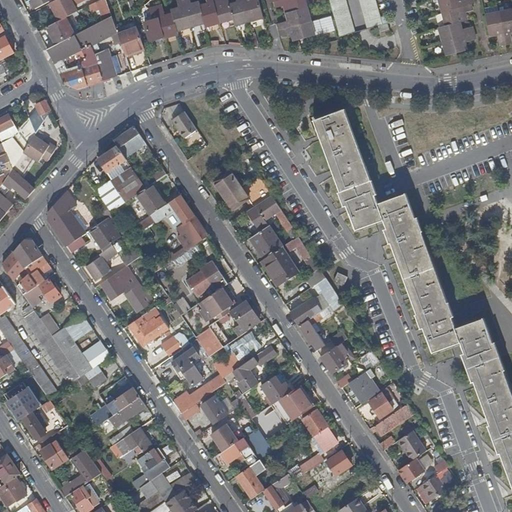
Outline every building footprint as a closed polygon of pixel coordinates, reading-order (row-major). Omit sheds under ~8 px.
[(55,0),(51,2),(60,20),(63,19),(76,12),(72,6),(69,0),(55,0)] [(98,0),(99,0),(96,1),(103,20),(111,16),(105,0),(98,0)] [(177,30),(191,26),(183,0),(176,0),(179,8),(172,10),(173,14),(177,30)] [(183,0),(191,26),(204,23),(199,6),(198,2),(191,4),(190,0),(183,0)] [(205,26),(219,22),(213,0),(206,0),(208,4),(199,6),(204,23),(205,26)] [(213,0),(219,22),(233,18),(229,5),(228,0),(213,0)] [(235,24),(250,20),(243,0),(236,0),(237,2),(229,5),(233,18),(235,24)] [(243,0),(250,20),(263,16),(259,0),(243,0)] [(285,5),(287,13),(307,7),(305,0),(276,0),(275,0),(277,7),(285,5)] [(458,0),(436,0),(440,13),(468,6),(471,5),(469,0),(465,0),(459,2),(458,0)] [(332,7),(334,15),(350,10),(347,3),(332,7)] [(360,7),(362,14),(378,9),(376,3),(360,7)] [(178,33),(177,30),(173,14),(165,16),(162,6),(156,7),(164,37),(178,33)] [(468,6),(440,13),(444,27),(458,23),(464,22),(462,13),(469,11),(468,6)] [(150,41),(164,37),(156,7),(150,9),(153,20),(145,22),(150,41)] [(278,22),(280,29),(311,20),(307,7),(287,13),(289,19),(278,22)] [(362,14),(364,22),(380,17),(378,9),(362,14)] [(334,15),(336,22),(352,18),(350,10),(334,15)] [(511,31),(511,10),(498,13),(504,44),(511,43),(509,33),(511,31)] [(504,44),(498,13),(484,16),(488,37),(495,35),(497,45),(504,44)] [(103,20),(81,32),(88,46),(116,32),(111,16),(103,20)] [(380,17),(364,22),(367,29),(383,25),(380,17)] [(336,22),(338,29),(354,24),(352,18),(336,22)] [(60,20),(45,29),(54,46),(72,36),(63,19),(60,20)] [(311,20),(280,29),(282,35),(293,33),(295,40),(315,35),(311,20)] [(458,23),(444,27),(438,29),(442,43),(473,35),(471,28),(460,31),(458,23)] [(354,24),(338,29),(340,36),(356,32),(354,24)] [(143,48),(136,27),(117,34),(119,39),(124,54),(143,48)] [(54,46),(47,50),(65,85),(76,88),(87,85),(80,67),(67,72),(63,60),(81,50),(88,46),(81,32),(72,36),(54,46)] [(473,35),(442,43),(446,57),(466,52),(464,44),(474,41),(473,35)] [(0,60),(15,53),(6,36),(0,38),(0,60)] [(109,69),(111,77),(130,71),(124,54),(119,39),(115,41),(116,44),(105,47),(113,68),(109,69)] [(87,64),(96,61),(88,46),(81,50),(85,60),(87,64)] [(80,67),(87,85),(102,80),(96,61),(87,64),(82,66),(80,67)] [(51,110),(46,100),(37,105),(38,108),(42,115),(51,110)] [(38,108),(31,119),(37,133),(51,111),(51,110),(42,115),(38,108)] [(377,194),(375,188),(372,181),(371,182),(345,111),(338,113),(314,122),(319,136),(333,172),(340,194),(339,194),(344,206),(344,208),(347,207),(356,231),(383,221),(385,224),(387,229),(384,231),(386,236),(389,244),(391,244),(397,260),(410,297),(417,315),(415,315),(420,329),(423,328),(424,332),(432,353),(460,343),(463,349),(464,355),(462,356),(464,362),(472,384),(474,383),(476,387),(489,422),(490,426),(487,427),(497,455),(500,454),(501,459),(511,488),(511,395),(503,370),(504,370),(496,350),(494,344),(493,344),(487,328),(486,328),(483,319),(455,329),(451,318),(454,317),(449,303),(447,304),(421,232),(423,231),(420,224),(418,218),(414,219),(406,195),(378,205),(375,195),(377,194)] [(198,131),(185,113),(173,121),(185,139),(198,131)] [(10,114),(0,119),(0,135),(2,140),(4,145),(9,142),(6,136),(3,130),(14,125),(15,125),(10,114)] [(31,119),(22,133),(29,145),(35,136),(37,133),(31,119)] [(17,131),(14,125),(3,130),(6,136),(17,131)] [(135,127),(114,141),(118,147),(123,155),(126,158),(146,144),(135,127)] [(29,145),(22,133),(9,142),(4,145),(12,165),(13,168),(25,151),(29,145)] [(35,136),(29,145),(25,151),(40,161),(43,157),(48,161),(58,146),(52,143),(50,146),(44,142),(35,136)] [(4,145),(2,140),(0,140),(0,169),(12,165),(4,145)] [(109,172),(110,179),(125,202),(134,196),(137,195),(146,188),(142,182),(126,158),(123,155),(118,147),(99,159),(109,172)] [(257,176),(244,152),(235,158),(249,181),(257,176)] [(167,174),(163,168),(142,182),(146,188),(152,184),(167,174)] [(271,194),(261,178),(241,190),(229,173),(215,183),(225,198),(227,197),(234,209),(247,200),(252,207),(271,194)] [(125,202),(110,179),(97,191),(112,212),(125,202)] [(146,188),(137,195),(151,215),(166,205),(152,184),(146,188)] [(0,214),(10,202),(0,192),(0,214)] [(70,193),(64,197),(72,209),(78,205),(70,193)] [(151,215),(139,223),(143,228),(154,220),(155,223),(166,216),(174,210),(182,221),(183,222),(187,219),(194,214),(181,195),(166,205),(151,215)] [(281,210),(272,195),(247,212),(259,230),(268,224),(265,221),(276,213),(281,210)] [(64,197),(63,196),(49,212),(49,219),(67,246),(87,233),(77,218),(72,222),(66,213),(72,209),(64,197)] [(227,197),(225,198),(233,210),(234,209),(227,197)] [(0,216),(11,203),(10,202),(0,214),(0,216)] [(174,210),(166,216),(174,227),(182,221),(174,210)] [(281,210),(276,213),(280,219),(285,215),(281,210)] [(199,222),(194,214),(187,219),(192,227),(199,222)] [(285,215),(280,219),(284,225),(289,222),(285,215)] [(109,218),(99,225),(111,244),(122,236),(109,218)] [(209,236),(199,222),(192,227),(202,241),(209,236)] [(289,222),(284,225),(294,240),(298,236),(289,222)] [(111,244),(99,225),(90,231),(104,251),(112,246),(111,244)] [(252,238),(264,256),(266,258),(283,247),(269,226),(252,238)] [(306,278),(312,288),(315,285),(326,278),(324,274),(298,236),(294,240),(286,245),(291,252),(298,248),(314,273),(306,278)] [(252,238),(250,239),(262,257),(264,256),(252,238)] [(40,267),(48,262),(33,240),(26,239),(15,252),(26,268),(30,274),(40,267)] [(171,262),(191,249),(186,242),(166,256),(171,262)] [(112,246),(104,251),(86,264),(97,280),(111,271),(104,261),(117,252),(112,246)] [(266,258),(262,261),(268,270),(271,268),(282,284),(300,272),(284,247),(283,247),(266,258)] [(142,256),(136,249),(122,258),(127,267),(142,256)] [(195,255),(191,249),(171,262),(173,266),(176,265),(178,267),(195,255)] [(26,268),(15,252),(3,265),(14,280),(26,268)] [(213,286),(217,291),(222,288),(228,284),(212,261),(200,269),(202,272),(187,281),(198,296),(213,286)] [(46,276),(54,271),(48,262),(40,267),(43,271),(46,276)] [(24,295),(42,283),(37,276),(43,271),(40,267),(30,274),(18,286),(24,295)] [(134,278),(127,267),(120,271),(128,282),(134,278)] [(271,268),(268,270),(279,286),(282,284),(271,268)] [(124,291),(138,312),(152,303),(134,278),(128,282),(120,271),(114,275),(124,291)] [(343,287),(347,277),(337,273),(333,283),(343,287)] [(114,275),(102,283),(112,299),(124,291),(114,275)] [(61,296),(49,278),(42,283),(24,295),(31,305),(32,307),(45,299),(49,304),(61,296)] [(326,278),(315,285),(319,291),(323,288),(333,304),(340,299),(326,278)] [(0,288),(0,314),(16,304),(4,286),(0,288)] [(217,291),(204,300),(215,317),(228,308),(236,304),(231,296),(229,298),(226,294),(222,288),(217,291)] [(313,299),(291,313),(300,326),(322,312),(313,299)] [(322,312),(300,326),(317,351),(325,345),(317,333),(312,325),(316,323),(343,305),(340,299),(333,304),(322,312)] [(241,324),(234,328),(240,336),(247,332),(246,331),(260,321),(247,302),(231,313),(235,319),(237,317),(241,324)] [(20,312),(24,317),(35,310),(32,307),(31,305),(20,312)] [(215,317),(218,321),(231,312),(228,308),(215,317)] [(74,382),(81,377),(52,336),(50,333),(47,329),(40,319),(35,310),(24,317),(71,384),(74,382)] [(40,319),(47,329),(55,323),(48,313),(40,319)] [(75,342),(94,329),(87,320),(84,315),(65,328),(75,342)] [(49,399),(58,393),(4,316),(0,318),(0,328),(9,342),(15,349),(33,375),(49,399)] [(142,317),(129,325),(143,346),(170,329),(161,316),(156,319),(155,317),(146,323),(142,317)] [(210,326),(224,347),(230,343),(216,322),(210,326)] [(50,333),(52,336),(60,330),(55,323),(47,329),(50,333)] [(85,374),(93,369),(82,353),(75,342),(65,328),(60,330),(52,336),(81,377),(85,374)] [(209,328),(194,337),(207,357),(222,348),(209,328)] [(330,339),(336,347),(343,343),(348,339),(342,331),(330,339)] [(177,340),(183,349),(190,344),(185,335),(177,340)] [(162,345),(170,358),(183,349),(177,340),(175,336),(162,345)] [(249,349),(254,357),(262,352),(253,337),(237,348),(241,355),(249,349)] [(98,365),(112,356),(101,340),(82,353),(93,369),(98,365)] [(254,357),(234,371),(248,392),(260,384),(250,369),(258,363),(259,365),(285,348),(279,340),(262,352),(254,357)] [(15,349),(9,342),(0,348),(0,350),(4,357),(7,355),(15,349)] [(336,347),(321,357),(332,374),(337,370),(339,373),(345,369),(343,367),(348,363),(345,358),(350,354),(343,343),(336,347)] [(183,349),(170,358),(190,387),(204,379),(192,361),(187,354),(183,349)] [(187,354),(192,361),(200,356),(195,349),(187,354)] [(380,362),(374,351),(362,358),(370,370),(371,368),(380,362)] [(4,357),(0,359),(0,378),(16,368),(7,355),(4,357)] [(167,362),(161,365),(165,373),(171,371),(167,362)] [(103,372),(98,365),(93,369),(85,374),(94,388),(108,379),(103,372)] [(370,370),(350,382),(364,403),(380,393),(371,379),(376,375),(371,368),(370,370)] [(224,377),(227,382),(229,385),(237,380),(232,372),(224,377)] [(261,386),(273,404),(274,404),(295,390),(290,383),(284,387),(283,385),(286,383),(280,374),(261,386)] [(40,407),(41,406),(51,400),(49,399),(33,375),(23,382),(27,388),(36,401),(40,407)] [(85,383),(81,377),(74,382),(78,387),(85,383)] [(347,377),(338,382),(342,388),(350,382),(347,377)] [(92,416),(99,425),(140,397),(130,382),(118,391),(122,396),(103,409),(99,412),(92,416)] [(187,392),(173,402),(182,414),(213,392),(209,387),(202,391),(203,392),(192,399),(187,392)] [(274,404),(289,424),(313,408),(299,387),(295,390),(274,404)] [(17,414),(36,401),(27,388),(8,400),(17,414)] [(110,388),(101,391),(104,398),(112,394),(110,388)] [(237,388),(233,391),(238,398),(242,396),(237,388)] [(213,392),(182,414),(186,420),(200,410),(198,408),(202,405),(216,424),(229,415),(213,392)] [(381,418),(394,410),(383,394),(370,402),(381,418)] [(238,398),(243,405),(252,419),(257,415),(244,395),(242,396),(238,398)] [(105,434),(147,406),(140,397),(99,425),(105,434)] [(230,403),(235,410),(242,406),(237,399),(230,403)] [(46,413),(55,407),(51,400),(41,406),(46,413)] [(95,405),(99,412),(103,409),(99,403),(95,405)] [(370,430),(373,434),(377,431),(381,436),(414,414),(408,404),(370,430)] [(302,420),(314,437),(327,428),(329,427),(317,409),(302,420)] [(35,411),(24,418),(37,439),(46,433),(43,429),(50,425),(41,413),(36,416),(34,414),(36,413),(35,411)] [(406,436),(413,431),(421,425),(418,419),(401,430),(402,430),(400,431),(402,435),(404,433),(406,436)] [(69,443),(77,438),(68,425),(38,445),(53,468),(62,462),(57,453),(64,448),(59,440),(65,436),(69,443)] [(239,442),(234,435),(227,425),(212,435),(224,452),(239,442)] [(113,446),(135,431),(131,426),(110,440),(113,446)] [(152,444),(141,427),(135,431),(113,446),(111,447),(118,457),(124,453),(124,455),(135,448),(139,453),(152,444)] [(244,428),(240,431),(244,438),(248,435),(244,428)] [(327,428),(314,437),(324,452),(338,443),(327,428)] [(246,438),(261,460),(274,451),(259,429),(246,438)] [(244,438),(240,431),(234,435),(239,442),(244,438)] [(398,441),(412,462),(417,459),(427,452),(413,431),(406,436),(398,441)] [(379,443),(384,451),(395,443),(391,436),(379,443)] [(314,437),(310,440),(320,454),(324,452),(314,437)] [(224,452),(221,454),(227,464),(236,459),(243,469),(249,465),(250,467),(260,460),(244,438),(239,442),(224,452)] [(163,460),(155,448),(138,459),(143,467),(148,464),(151,468),(163,460)] [(80,488),(102,473),(96,465),(93,460),(85,450),(74,457),(85,474),(87,476),(81,480),(79,478),(61,490),(66,497),(71,494),(80,488)] [(352,465),(343,451),(327,462),(337,476),(352,465)] [(21,474),(7,453),(0,457),(0,472),(3,478),(6,483),(16,477),(21,474)] [(303,465),(308,471),(324,460),(320,454),(303,465)] [(107,480),(112,477),(98,457),(93,460),(96,465),(102,473),(107,480)] [(412,462),(398,471),(407,484),(425,471),(417,459),(412,462)] [(260,460),(250,467),(257,476),(266,470),(260,460)] [(294,465),(288,471),(296,479),(302,473),(294,465)] [(250,467),(237,476),(252,499),(265,490),(266,490),(257,476),(250,467)] [(197,480),(191,471),(171,485),(176,494),(197,480)] [(171,485),(162,473),(152,480),(166,501),(176,494),(171,485)] [(430,501),(435,498),(448,489),(438,474),(420,486),(430,501)] [(27,495),(16,477),(6,483),(0,487),(0,492),(1,494),(8,506),(27,495)] [(265,490),(279,511),(291,503),(289,500),(291,499),(281,484),(286,481),(284,478),(266,490),(265,490)] [(149,511),(166,501),(152,480),(122,501),(129,511),(149,511)] [(302,492),(304,495),(306,498),(318,490),(314,484),(302,492)] [(85,511),(93,507),(80,488),(71,494),(83,511),(85,511)] [(435,498),(443,511),(445,511),(458,504),(448,489),(435,498)] [(193,511),(197,510),(198,509),(185,491),(168,503),(173,511),(193,511)] [(358,498),(339,511),(340,511),(363,511),(364,511),(366,510),(358,498)] [(45,511),(37,499),(28,505),(32,511),(45,511)] [(291,503),(279,511),(278,511),(307,511),(302,504),(294,510),(291,506),(292,505),(291,503)]
